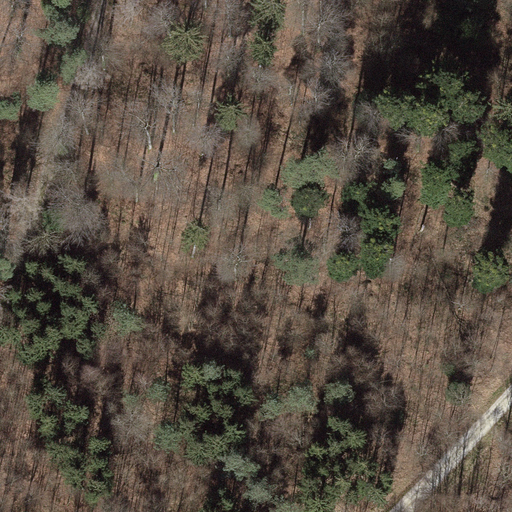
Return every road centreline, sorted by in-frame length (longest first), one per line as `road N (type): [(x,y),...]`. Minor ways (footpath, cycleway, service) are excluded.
road 1 (track): [(107,0),(0,326)]
road 2 (track): [(402,511),(511,396)]
